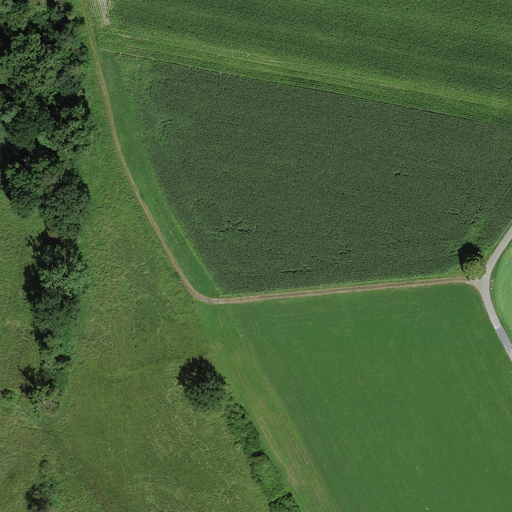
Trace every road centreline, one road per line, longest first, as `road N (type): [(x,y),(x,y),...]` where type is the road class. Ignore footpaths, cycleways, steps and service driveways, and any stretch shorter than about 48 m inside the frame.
road 1 (track): [(486,274),(233,302),(189,295),(125,170),(79,0)]
road 2 (track): [(511,351),(486,290),(492,255),(511,228)]
